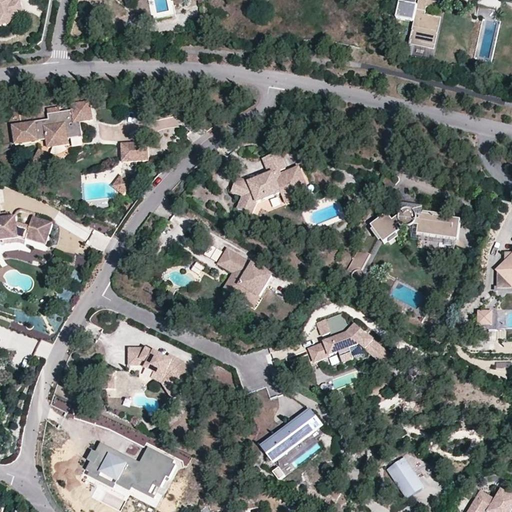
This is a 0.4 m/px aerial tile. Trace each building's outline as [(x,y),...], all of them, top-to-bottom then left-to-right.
[(22,1),(13,3),(13,0),(12,0),(0,0),(0,26),(17,23),(15,13),(24,11),(22,1)] [(441,0),(419,0),(418,6),(415,22),(411,40),(426,44),(429,31),(434,32),(437,18),(426,15),(428,8),(439,11),(441,0)] [(415,22),(418,6),(401,2),(397,18),(415,22)] [(426,44),(411,40),(410,45),(436,51),(443,19),(437,18),(434,32),(429,31),(426,44)] [(50,120),(13,126),(16,146),(47,140),(49,149),(70,145),(69,140),(83,137),(82,130),(81,122),(93,120),(90,102),(72,105),(72,111),(61,113),(49,115),(50,120)] [(148,143),(122,144),(123,162),(149,161),(148,143)] [(52,157),(40,151),(34,163),(46,168),(52,157)] [(297,194),(296,190),(307,185),(300,168),(282,175),(281,172),(287,170),(280,153),(264,160),(270,176),(261,179),(250,184),(244,198),(238,210),(251,216),(257,203),(282,193),(284,199),(297,194)] [(122,176),(113,187),(124,195),(133,185),(122,176)] [(250,184),(239,179),(232,193),(244,198),(250,184)] [(310,194),(307,185),(296,190),(297,194),(284,199),(286,204),(310,195),(310,194)] [(361,201),(355,198),(353,204),(358,207),(361,201)] [(0,208),(0,245),(5,245),(5,242),(20,240),(27,243),(28,240),(46,245),(53,223),(33,218),(30,227),(18,223),(17,218),(1,220),(0,212),(0,208)] [(389,214),(372,227),(374,230),(373,231),(381,242),(383,241),(385,244),(389,241),(391,245),(401,238),(398,234),(402,232),(398,227),(402,224),(405,227),(408,228),(411,228),(415,227),(418,220),(418,218),(417,215),(415,212),(413,211),(410,210),(408,211),(405,211),(403,213),(401,215),(400,217),(394,222),(389,214)] [(462,222),(421,215),(420,220),(418,220),(415,227),(419,227),(418,235),(459,241),(462,222)] [(93,230),(87,244),(105,251),(110,237),(93,230)] [(459,241),(418,235),(418,237),(459,244),(459,241)] [(233,281),(231,279),(224,290),(235,296),(244,301),(247,295),(253,294),(260,298),(272,277),(250,263),(228,250),(219,264),(234,273),(237,275),(233,281)] [(364,273),(361,271),(370,255),(359,250),(348,272),(353,274),(353,277),(353,279),(354,281),(356,283),(358,283),(360,283),(362,282),(364,281),(365,279),(366,277),(366,275),(364,273)] [(511,253),(506,253),(505,265),(508,265),(508,272),(498,272),(498,290),(511,290),(511,253)] [(254,307),(260,298),(253,294),(247,295),(244,301),(254,307)] [(493,326),(493,313),(480,313),(480,326),(493,326)] [(336,324),(334,316),(328,318),(331,326),(336,324)] [(347,335),(342,322),(336,324),(331,326),(335,339),(347,335)] [(393,358),(356,326),(348,335),(347,335),(335,339),(310,348),(312,353),(314,361),(339,353),(343,364),(354,360),(350,349),(361,345),(385,367),(393,358)] [(155,354),(148,350),(143,358),(130,358),(130,367),(143,367),(156,374),(168,381),(174,390),(177,388),(182,395),(199,383),(185,364),(180,361),(177,366),(173,363),(173,362),(168,359),(163,356),(156,352),(155,354)] [(143,358),(148,350),(130,350),(130,358),(143,358)] [(177,366),(180,361),(170,356),(168,359),(173,362),(173,363),(177,366)] [(175,401),(182,395),(177,388),(174,390),(168,381),(156,374),(153,379),(164,385),(175,401)] [(104,390),(116,390),(116,378),(114,378),(106,379),(104,379),(104,390)] [(288,449),(307,434),(309,437),(323,427),(309,409),(288,424),(290,427),(264,447),(276,462),(290,451),(288,449)] [(324,428),(323,427),(309,437),(307,434),(288,449),(290,451),(276,462),(277,464),(324,428)] [(143,461),(104,441),(97,455),(99,455),(96,462),(94,461),(89,471),(93,473),(91,475),(101,480),(104,473),(134,489),(136,485),(152,493),(157,483),(163,487),(168,477),(171,479),(178,465),(175,464),(176,461),(150,448),(143,461)] [(96,462),(99,455),(97,455),(94,453),(92,457),(91,459),(94,461),(96,462)] [(389,470),(407,495),(422,485),(405,460),(389,470)] [(286,477),(280,468),(274,473),(280,481),(286,477)] [(407,495),(409,499),(424,489),(422,485),(407,495)] [(511,511),(511,496),(503,491),(497,502),(482,493),(470,511),(511,511)]
